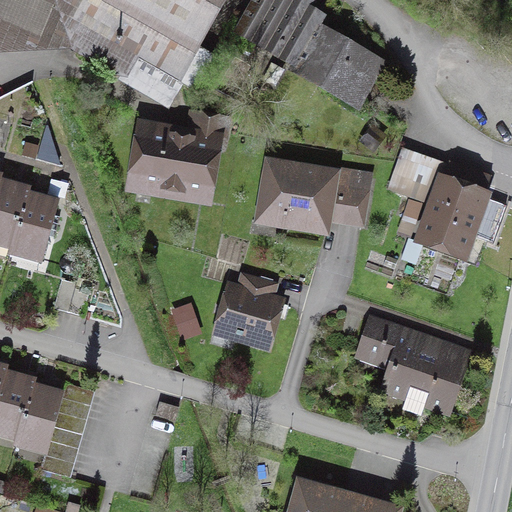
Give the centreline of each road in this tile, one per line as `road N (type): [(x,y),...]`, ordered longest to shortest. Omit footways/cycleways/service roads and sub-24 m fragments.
road 1 (residential): [(0,338),(294,418)]
road 2 (residential): [(294,418),(501,476)]
road 3 (unknown): [(511,357),(325,300)]
road 4 (residential): [(341,239),(294,418)]
